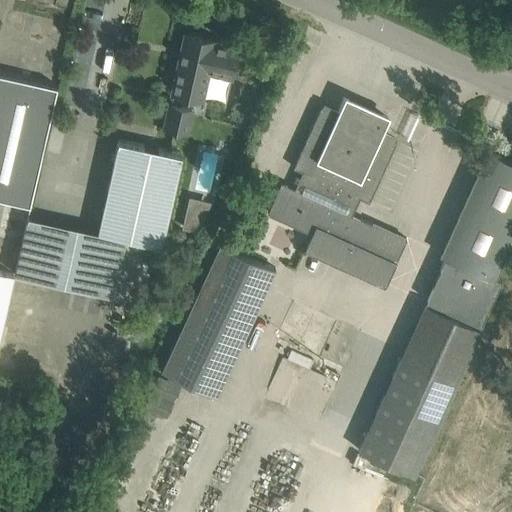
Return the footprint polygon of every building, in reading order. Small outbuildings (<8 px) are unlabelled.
[(186,32),(173,91),(202,97),(208,69),(233,74),(239,46),(214,40),(215,38),(186,32)] [(0,195),(30,203),(57,84),(0,71),(0,195)] [(369,200),(397,139),(382,132),(389,117),(344,96),(337,111),(321,104),(294,166),(309,172),(301,189),(281,180),(268,210),(312,230),(305,246),(386,283),(407,237),(346,210),(354,193),(369,200)] [(171,103),(165,126),(187,130),(192,107),(171,103)] [(62,151),(64,127),(50,125),(48,150),(62,151)] [(132,299),(146,241),(162,244),(182,152),(119,138),(98,229),(28,214),(15,272),(132,299)] [(511,159),(488,148),(440,252),(446,255),(426,298),(481,323),(502,278),(495,275),(511,236),(511,159)] [(199,230),(209,207),(187,202),(182,226),(199,230)] [(161,370),(218,394),(273,263),(215,240),(161,370)] [(0,333),(14,273),(0,269),(0,333)] [(359,448),(414,473),(481,326),(426,301),(359,448)]
